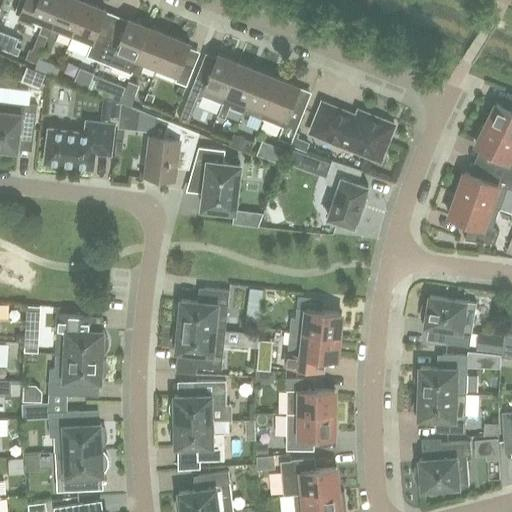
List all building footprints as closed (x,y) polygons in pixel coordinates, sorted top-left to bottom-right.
[(41,52),(48,35),(62,0),(25,0),(19,15),(42,24),(39,32),(32,49),(41,52)] [(71,36),(85,1),(84,0),(62,0),(48,35),(56,38),(59,31),(71,36)] [(85,1),(71,36),(91,44),(87,55),(99,60),(109,35),(98,31),(106,9),(85,1)] [(120,40),(109,35),(99,60),(131,73),(133,69),(150,26),(129,18),(120,40)] [(157,70),(158,65),(170,34),(150,26),(133,69),(141,73),(144,65),(157,70)] [(0,29),(0,46),(18,54),(21,47),(16,45),(19,37),(0,29)] [(158,65),(178,73),(175,80),(187,84),(194,66),(183,61),(191,42),(170,34),(158,65)] [(37,62),(41,52),(32,49),(30,48),(26,57),(37,62)] [(223,102),(239,62),(218,53),(211,71),(200,66),(189,92),(201,97),(203,93),(223,102)] [(56,75),(60,66),(49,61),(45,70),(56,75)] [(234,95),(247,101),(259,70),(239,62),(223,102),(218,115),(225,118),(234,95)] [(267,109),(279,78),(259,70),(247,101),(242,111),(250,114),(254,104),(266,108),(267,109)] [(0,88),(12,89),(13,77),(0,77),(0,88)] [(300,86),(279,78),(267,109),(266,108),(264,113),(285,121),(278,137),(291,142),(305,108),(293,103),(300,86)] [(120,100),(121,101),(132,105),(135,95),(124,91),(120,100)] [(0,99),(0,153),(5,154),(9,153),(14,152),(14,149),(18,150),(21,126),(35,128),(37,104),(0,99)] [(350,111),(322,100),(310,130),(380,158),(394,123),(359,108),(355,118),(348,115),(350,111)] [(132,105),(121,101),(118,126),(119,126),(119,125),(129,127),(129,124),(137,118),(139,118),(141,108),(132,105)] [(511,109),(497,102),(487,123),(511,135),(511,109)] [(182,148),(194,150),(200,132),(169,119),(164,130),(164,135),(152,134),(146,173),(174,177),(178,151),(182,148)] [(111,153),(114,123),(87,120),(86,132),(49,127),(45,161),(93,167),(95,151),(111,153)] [(495,154),(490,166),(511,174),(511,135),(487,123),(476,144),(495,154)] [(229,144),(249,152),(254,141),(234,133),(229,144)] [(200,146),(193,171),(207,173),(203,206),(235,210),(241,163),(223,161),(225,149),(200,146)] [(278,146),(273,159),(282,163),(287,150),(278,146)] [(333,159),(326,181),(339,185),(328,216),(355,225),(368,185),(357,181),(361,169),(333,159)] [(511,188),(511,174),(490,166),(485,178),(465,171),(457,193),(499,208),(500,208),(508,187),(511,188)] [(499,208),(457,193),(449,215),(470,223),(465,239),(495,242),(499,230),(492,228),(499,208)] [(262,213),(235,210),(234,222),(258,225),(262,213)] [(179,321),(179,324),(226,329),(230,289),(205,286),(203,300),(182,298),(181,302),(180,302),(178,304),(177,306),(176,307),(176,309),(176,311),(175,312),(175,314),(176,316),(176,318),(177,319),(178,321),(179,321)] [(422,318),(423,320),(426,321),(425,324),(448,328),(446,342),(470,346),(477,302),(430,294),(429,298),(427,298),(426,299),(424,301),(423,303),(422,305),(422,308),(421,310),(421,312),(421,315),(422,318)] [(299,295),(296,317),(291,316),(290,330),(340,335),(342,312),(322,309),(323,297),(299,295)] [(25,355),(39,355),(41,309),(27,308),(25,355)] [(92,329),(92,315),(58,313),(56,353),(65,353),(103,355),(103,352),(105,352),(107,349),(108,346),(108,344),(109,342),(108,338),(107,336),(106,333),(104,333),(104,329),(92,329)] [(226,329),(179,324),(179,327),(177,327),(176,329),(175,331),(174,332),(173,334),(173,336),(173,338),(173,340),(174,342),(174,344),(175,346),(177,346),(177,350),(198,352),(197,366),(222,369),(224,354),(226,329)] [(511,327),(505,327),(502,356),(511,357),(511,327)] [(290,330),(286,365),(324,369),(325,357),(337,358),(340,335),(290,330)] [(504,336),(479,333),(477,347),(502,350),(504,336)] [(103,359),(103,355),(65,353),(56,353),(55,367),(50,367),(49,393),(79,394),(80,380),(102,381),(102,377),(103,377),(104,376),(106,373),(107,369),(107,365),(106,363),(106,361),(104,359),(103,359)] [(420,388),(419,391),(467,393),(467,367),(468,354),(443,353),(442,366),(420,365),(420,369),(419,369),(417,371),(416,373),(416,375),(415,376),(415,378),(415,380),(416,383),(416,384),(417,385),(417,387),(418,388),(420,388)] [(285,389),(287,389),(287,412),(335,412),(335,389),(315,389),(315,377),(286,377),(285,389)] [(10,379),(0,378),(0,393),(10,393),(10,379)] [(175,417),(175,420),(213,420),(213,405),(227,405),(227,379),(196,380),(197,394),(175,394),(175,398),(173,398),(172,400),(172,401),(171,402),(171,404),(170,405),(170,407),(170,408),(170,409),(171,412),(172,414),(174,417),(175,417)] [(24,387),(23,404),(42,404),(42,394),(36,387),(24,387)] [(467,393),(419,391),(419,394),(418,394),(416,396),(416,397),(415,399),(415,400),(414,402),(414,403),(414,405),(414,407),(415,408),(415,410),(416,411),(417,413),(419,413),(418,417),(440,418),(440,431),(465,432),(467,393)] [(65,450),(103,448),(103,444),(104,444),(105,442),(106,440),(107,439),(107,437),(107,435),(107,433),(106,431),(106,429),(105,428),(104,427),(103,426),(102,426),(101,422),(80,423),(79,409),(49,410),(50,435),(55,435),(56,451),(65,450)] [(511,410),(502,411),(504,441),(511,440),(511,410)] [(314,449),(314,448),(315,436),(335,436),(335,412),(287,412),(287,449),(314,449)] [(213,432),(213,420),(175,420),(176,423),(174,423),(173,425),(172,427),(171,429),(171,430),(171,432),(171,433),(171,435),(171,436),(172,437),(172,439),(174,441),(174,442),(176,442),(176,446),(198,446),(198,460),(225,459),(224,432),(213,432)] [(418,483),(419,484),(422,484),(422,488),(469,485),(467,455),(472,454),(471,440),(442,442),(443,456),(420,458),(420,462),(417,462),(416,465),(415,467),(415,468),(415,469),(415,471),(415,474),(415,475),(415,478),(416,480),(417,482),(418,483)] [(103,451),(103,448),(65,450),(66,464),(56,464),(57,490),(83,489),(82,475),(104,474),(104,470),(105,470),(106,468),(107,466),(108,464),(108,462),(108,460),(108,458),(107,456),(106,454),(105,452),(104,451),(103,451)] [(40,456),(25,456),(25,473),(41,472),(40,456)] [(286,494),(303,493),(339,490),(337,466),(316,468),(315,456),(290,459),(292,469),(283,470),(286,494)] [(23,460),(9,461),(10,477),(24,476),(23,460)] [(214,511),(230,510),(230,511),(232,510),(230,495),(232,495),(229,470),(199,474),(201,488),(179,491),(180,495),(178,495),(177,497),(177,499),(176,501),(176,503),(177,506),(177,507),(178,509),(179,511),(214,511)] [(339,490),(303,493),(305,511),(341,511),(341,510),(347,509),(345,491),(339,491),(339,490)]
